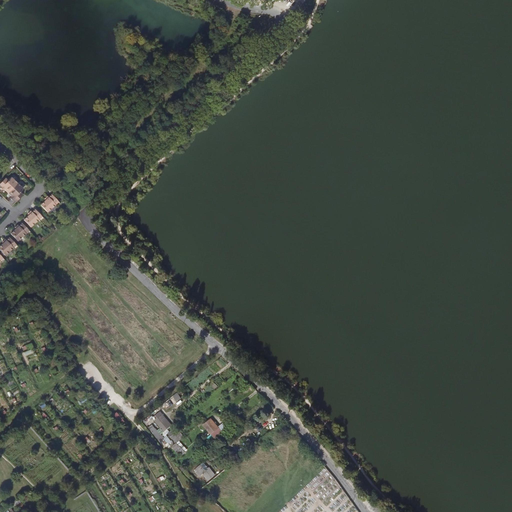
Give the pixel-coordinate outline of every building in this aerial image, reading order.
[(5,177),(0,183),(0,184),(8,192),(18,182),(12,177),(8,180),(5,177)] [(18,182),(8,192),(17,201),(19,199),(23,194),(21,191),(24,188),(18,182)] [(51,194),(48,197),(40,205),(47,212),(55,205),(56,206),(60,203),(51,194)] [(34,209),(31,212),(23,220),(30,227),(38,220),(39,221),(43,218),(34,209)] [(21,223),(18,226),(10,233),(17,241),(25,234),(26,235),(30,232),(21,223)] [(8,237),(5,240),(0,245),(0,251),(4,256),(12,249),(13,250),(17,247),(8,237)] [(178,392),(173,396),(176,401),(182,398),(178,392)] [(166,431),(172,426),(160,412),(154,417),(166,431)] [(116,414),(112,418),(119,426),(122,424),(120,422),(122,421),(116,414)] [(144,420),(143,421),(147,426),(148,425),(146,421),(151,417),(150,416),(144,420)] [(211,419),(207,423),(210,427),(207,430),(214,438),(222,432),(211,419)] [(157,439),(160,436),(152,425),(148,428),(157,439)] [(176,444),(182,439),(181,437),(179,438),(178,437),(177,437),(172,431),(168,434),(176,444)] [(203,463),(194,471),(199,477),(208,469),(203,463)]
